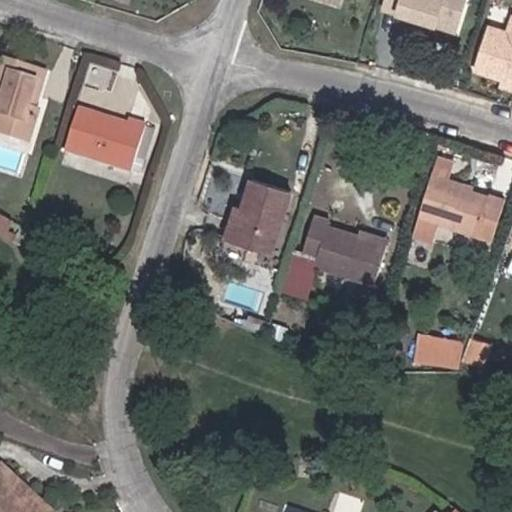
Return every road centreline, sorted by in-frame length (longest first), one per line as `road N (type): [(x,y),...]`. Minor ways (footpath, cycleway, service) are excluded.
road 1 (residential): [(162,511),(132,472),(134,343),(218,62)]
road 2 (unclassified): [(218,62),(511,140)]
road 3 (unclassified): [(0,0),(218,62)]
